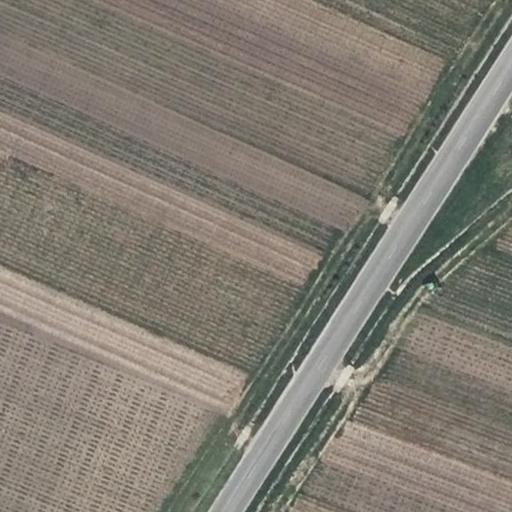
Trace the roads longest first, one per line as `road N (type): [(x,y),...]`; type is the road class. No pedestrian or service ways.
road 1 (tertiary): [(223,511),(511,57)]
road 2 (track): [(511,215),(418,293),(279,511)]
